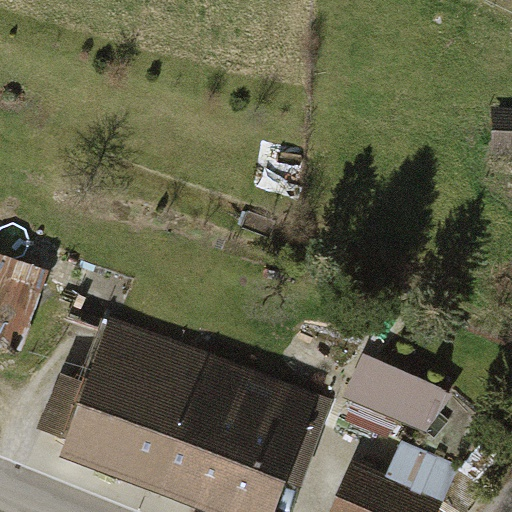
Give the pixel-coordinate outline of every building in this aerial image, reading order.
[(511,115),(493,114),(487,166),(511,168),(511,115)] [(0,243),(0,345),(22,352),(53,262),(0,243)] [(103,351),(62,457),(204,511),(270,511),(316,395),(211,355),(198,388),(103,351)] [(358,368),(338,413),(423,451),(443,405),(358,368)] [(346,467),(328,511),(436,511),(440,503),(346,467)]
